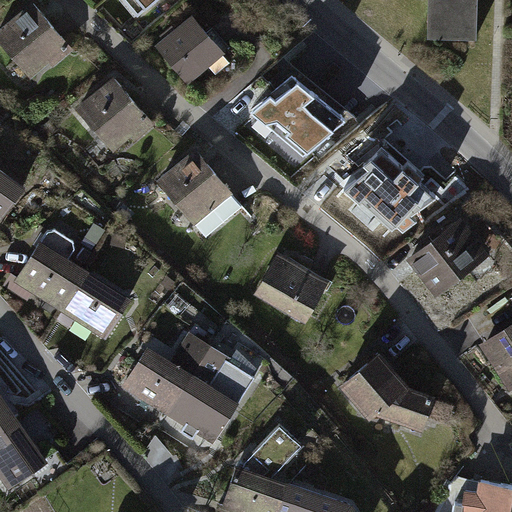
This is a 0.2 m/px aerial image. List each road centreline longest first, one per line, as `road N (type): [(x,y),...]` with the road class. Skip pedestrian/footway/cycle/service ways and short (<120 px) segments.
road 1 (residential): [(511,453),(373,266),(166,97),(73,0)]
road 2 (residential): [(303,0),(511,181)]
road 3 (residential): [(0,315),(172,511)]
